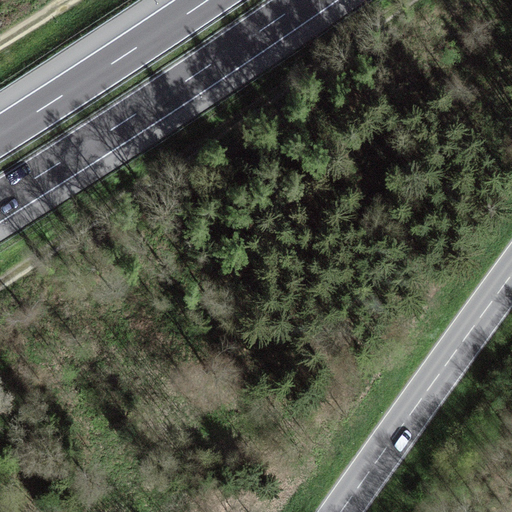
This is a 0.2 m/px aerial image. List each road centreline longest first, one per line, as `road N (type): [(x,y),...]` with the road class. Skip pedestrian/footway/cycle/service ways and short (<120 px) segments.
road 1 (track): [(0,278),(410,0)]
road 2 (motorway): [(0,199),(304,0)]
road 3 (primary): [(511,273),(340,511)]
road 4 (motorway): [(207,0),(0,134)]
